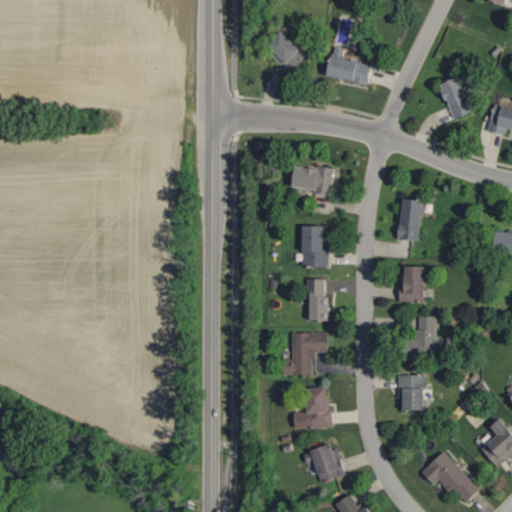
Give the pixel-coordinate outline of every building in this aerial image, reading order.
[(289,73),(307,56),(283,30),(268,45),(276,53),(273,56),(289,73)] [(329,76),(369,83),(373,63),(342,57),(344,47),(334,46),(329,76)] [(473,111),(460,76),(441,83),(454,118),(473,111)] [(511,106),(494,103),(489,130),(507,134),(508,127),(511,128),(511,106)] [(335,168),(296,164),(293,188),(333,192),(335,168)] [(400,238),(420,240),(424,200),(404,198),(400,238)] [(305,225),(304,265),(330,266),(330,248),(325,248),(325,225),(305,225)] [(511,254),(511,229),(497,228),(495,254),(511,254)] [(401,301),(426,301),(426,265),(405,265),(405,281),(401,281),(401,301)] [(310,320),(330,320),(330,295),(326,295),(327,278),(311,277),(310,320)] [(416,338),(409,338),(409,356),(436,356),(437,315),(416,315),(416,338)] [(293,332),(293,359),(284,359),(284,374),(313,374),(313,350),(330,350),(329,331),(293,332)] [(399,397),(405,397),(404,409),(426,409),(426,375),(399,374),(399,397)] [(307,387),(308,411),(295,411),(296,427),(332,426),(330,386),(307,387)] [(511,453),(511,430),(500,418),(492,426),(499,434),(483,449),(499,466),(511,453)] [(323,482),(346,473),(334,442),(311,450),(323,482)] [(440,479),(451,492),(456,488),(468,501),(481,489),(445,450),(422,470),(434,484),(440,479)]
